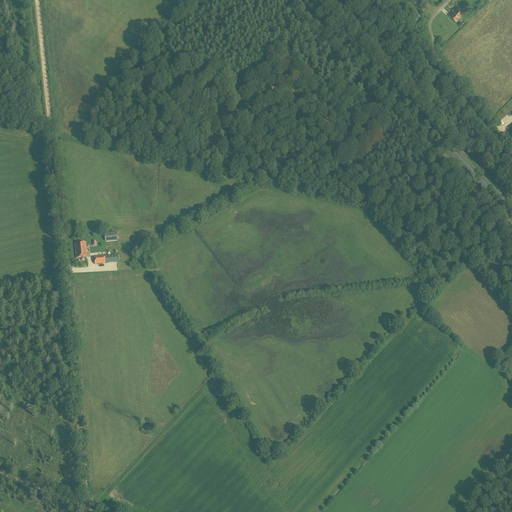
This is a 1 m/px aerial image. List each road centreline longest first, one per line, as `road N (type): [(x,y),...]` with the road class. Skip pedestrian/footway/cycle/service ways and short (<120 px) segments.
road 1 (track): [(49,130),(84,501)]
road 2 (primary): [(511,206),(309,0)]
road 3 (track): [(511,141),(383,0)]
road 4 (track): [(36,0),(49,130)]
